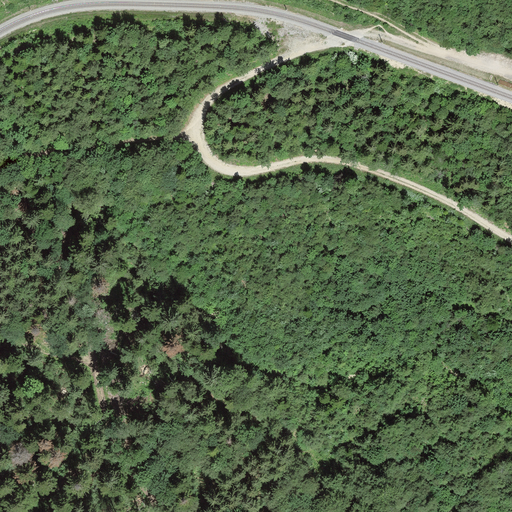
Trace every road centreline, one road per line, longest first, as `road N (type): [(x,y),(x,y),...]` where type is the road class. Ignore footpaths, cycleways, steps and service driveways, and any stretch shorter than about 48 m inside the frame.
road 1 (track): [(511,78),(363,33),(245,76),(206,103),(197,127),(204,150),(228,169),(350,163),(450,202),(511,239)]
road 2 (track): [(10,158),(197,134)]
road 3 (track): [(335,0),(398,25),(446,56)]
